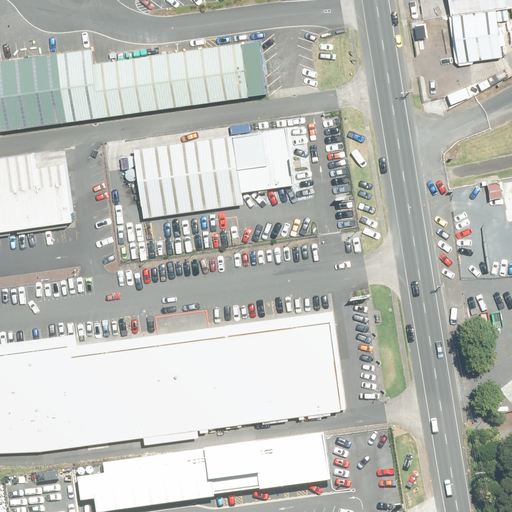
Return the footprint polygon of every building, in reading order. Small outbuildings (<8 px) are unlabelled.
[(511,0),(442,0),(444,13),(451,60),(498,54),(491,7),(511,3),(511,0)] [(0,58),(0,130),(261,90),(252,33),(92,58),(90,45),(0,58)] [(278,121),(228,129),(237,190),(287,182),(278,121)] [(228,129),(127,144),(138,215),(239,199),(237,190),(228,129)] [(56,160),(0,165),(0,244),(64,238),(56,160)] [(511,178),(498,181),(505,223),(511,222),(511,178)] [(0,444),(139,433),(339,407),(323,302),(72,341),(71,330),(0,340),(0,444)] [(511,402),(511,378),(498,390),(510,404),(511,402)] [(96,470),(102,511),(111,511),(341,479),(334,436),(96,470)]
